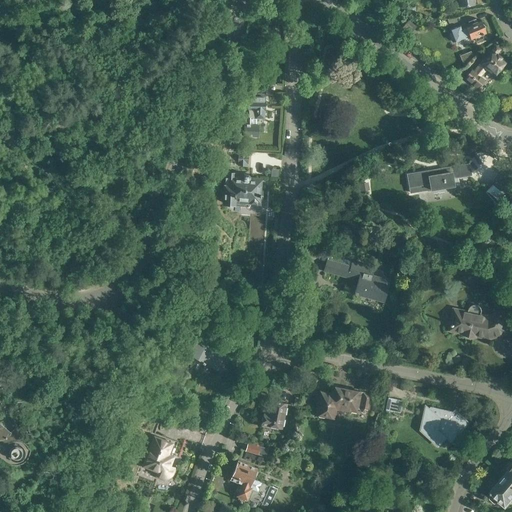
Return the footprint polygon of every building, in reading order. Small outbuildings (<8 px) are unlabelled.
[(471,40),(475,38),(476,41),(483,38),(482,35),(486,33),(485,30),(485,26),(482,23),(481,20),(477,21),(476,18),(468,21),(469,24),(465,26),(465,25),(464,25),(465,27),(461,29),(460,25),(449,29),(451,33),(449,34),(452,39),(453,39),(457,49),(470,43),(468,37),(469,37),(471,41),(471,40)] [(479,64),(480,64),(476,68),(483,74),(487,69),(491,72),(492,72),(496,75),(499,71),(500,71),(503,68),(503,65),(506,61),(501,57),(497,54),(501,49),(496,45),(479,64)] [(471,50),(460,54),(462,60),(473,56),(471,50)] [(468,67),(472,70),(477,64),(473,60),(468,67)] [(466,83),(461,79),(458,84),(462,88),(466,83)] [(249,91),(248,112),(248,118),(242,118),(242,142),(253,142),(253,125),(257,125),(257,119),(264,119),(265,92),(249,91)] [(247,151),(227,150),(226,163),(246,164),(247,151)] [(453,178),(471,175),(469,163),(407,174),(410,192),(431,189),(431,190),(454,186),(453,178)] [(511,179),(501,171),(492,183),(506,193),(511,184),(511,179)] [(222,204),(235,205),(236,202),(259,204),(259,200),(262,200),(263,191),(260,190),(260,178),(249,177),(249,176),(248,175),(225,173),(224,185),(223,191),(221,190),(220,198),(223,198),(222,204)] [(369,182),(359,182),(359,195),(369,196),(369,182)] [(491,185),(487,191),(502,201),(506,194),(491,185)] [(329,254),(324,272),(358,282),(355,293),(383,301),(390,279),(373,274),(375,267),(329,254)] [(469,310),(468,313),(455,310),(451,329),(490,337),(508,331),(502,312),(489,317),(481,315),(482,311),(482,310),(481,308),(480,307),(479,306),(478,305),(476,304),(475,304),(473,305),(472,305),(471,306),(470,307),(469,309),(469,310)] [(205,364),(221,372),(230,355),(198,338),(189,355),(203,363),(202,363),(204,364),(205,364)] [(368,410),(371,394),(331,385),(329,395),(318,393),(314,415),(334,419),(337,409),(357,413),(358,408),(368,410)] [(385,410),(401,413),(404,400),(388,397),(385,410)] [(261,424),(282,428),(286,403),(271,400),(268,414),(264,413),(261,424)] [(470,423),(459,412),(455,416),(452,413),(453,411),(431,406),(423,415),(429,416),(426,433),(438,443),(445,436),(452,442),(470,423)] [(16,441),(18,441),(18,436),(14,436),(0,423),(0,451),(0,452),(5,449),(4,446),(5,446),(6,446),(8,444),(16,441)] [(141,467),(155,472),(153,477),(155,478),(157,480),(160,480),(161,481),(164,481),(165,480),(167,480),(169,479),(170,478),(172,476),(173,474),(174,472),(175,469),(175,468),(170,467),(174,456),(169,454),(173,442),(153,435),(146,454),(141,467)] [(246,451),(266,457),(268,448),(248,443),(246,451)] [(16,461),(19,461),(22,460),(24,458),(25,455),(26,452),(25,449),(23,447),(21,445),(18,444),(15,444),(13,445),(10,446),(9,449),(8,452),(8,455),(9,457),(11,459),(14,461),(16,461)] [(236,496),(247,500),(252,489),(257,492),(261,482),(253,479),(254,476),(256,476),(258,472),(257,470),(258,468),(238,460),(230,480),(241,484),(240,486),(238,486),(236,491),(237,493),(236,496)] [(511,484),(504,478),(491,493),(492,493),(490,496),(490,499),(495,503),(498,503),(499,502),(506,508),(511,501),(511,484)] [(277,489),(270,486),(261,507),(268,510),(277,489)]
